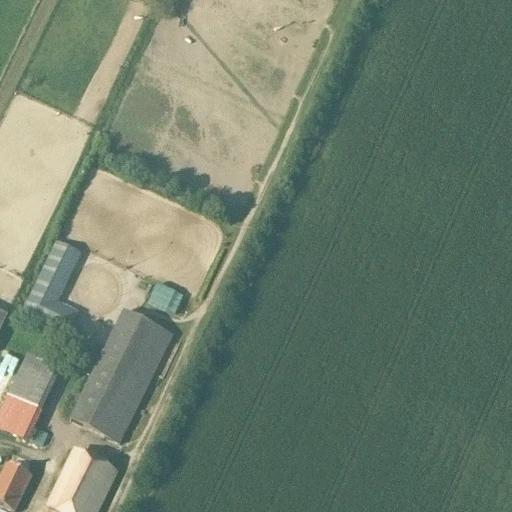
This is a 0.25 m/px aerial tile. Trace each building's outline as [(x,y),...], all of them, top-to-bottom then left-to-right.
[(67,337),(78,312),(56,302),(79,253),(57,242),(22,316),(67,337)] [(148,304),(175,317),(183,299),(156,287),(148,304)] [(123,310),(99,357),(90,376),(69,419),(118,443),(172,334),(123,310)] [(99,357),(87,351),(78,370),(90,376),(99,357)] [(0,431),(20,441),(27,425),(32,427),(60,369),(29,355),(2,413),(0,416),(0,431)] [(47,511),(97,511),(118,469),(74,448),(44,510),(47,511)] [(0,509),(6,511),(15,511),(32,480),(5,467),(0,478),(0,509)]
